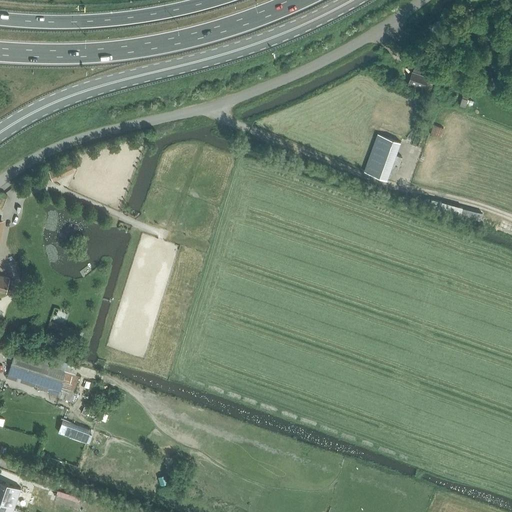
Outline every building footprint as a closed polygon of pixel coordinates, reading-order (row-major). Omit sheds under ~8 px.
[(408,83),(424,89),(428,77),(412,72),(408,83)] [(433,100),(450,105),(450,104),(453,105),(455,96),(436,90),(433,100)] [(460,107),(465,109),(469,97),(463,95),(460,107)] [(364,171),(387,180),(401,142),(378,134),(364,171)] [(49,171),(52,180),(74,172),(71,162),(49,171)] [(0,277),(0,292),(5,293),(9,279),(0,277)] [(5,378),(57,394),(64,370),(13,354),(5,378)] [(0,480),(0,502),(14,507),(21,488),(0,480)] [(0,502),(0,511),(12,511),(14,507),(0,502)]
